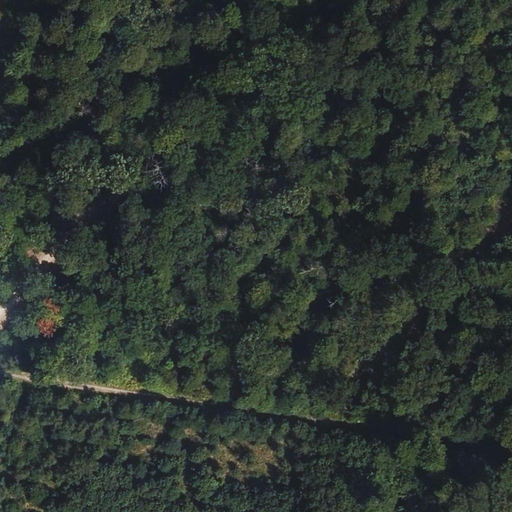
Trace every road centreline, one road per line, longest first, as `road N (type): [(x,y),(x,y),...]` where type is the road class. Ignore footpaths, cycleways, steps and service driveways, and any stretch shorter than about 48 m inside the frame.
road 1 (track): [(0,374),(511,451)]
road 2 (unknown): [(325,0),(0,316)]
